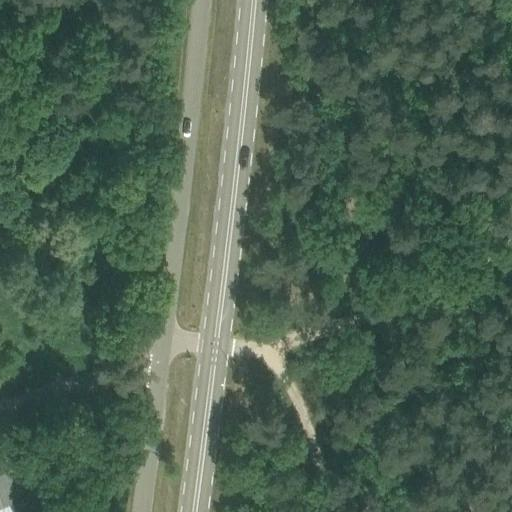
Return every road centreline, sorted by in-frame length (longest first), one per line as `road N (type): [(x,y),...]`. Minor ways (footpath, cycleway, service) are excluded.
road 1 (primary): [(195,511),(253,0)]
road 2 (unclassified): [(201,0),(158,371)]
road 3 (track): [(486,259),(421,294),(268,348)]
road 4 (track): [(323,511),(311,433),(268,348)]
road 5 (unclassified): [(158,371),(0,408)]
road 6 (unclassified): [(158,371),(140,511)]
